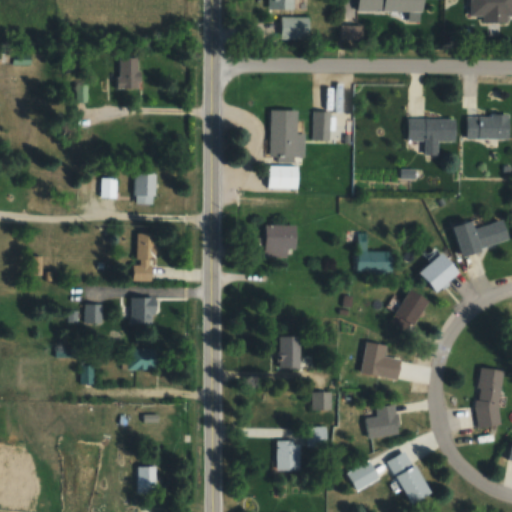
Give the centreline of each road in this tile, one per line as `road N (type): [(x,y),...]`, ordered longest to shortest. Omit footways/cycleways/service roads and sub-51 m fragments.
road 1 (residential): [(511,70),(206,71)]
road 2 (residential): [(511,496),(490,490),(449,452),(435,380),(440,349),(457,321),(511,288)]
road 3 (tertiary): [(206,297),(206,71)]
road 4 (tertiary): [(204,511),(206,297)]
